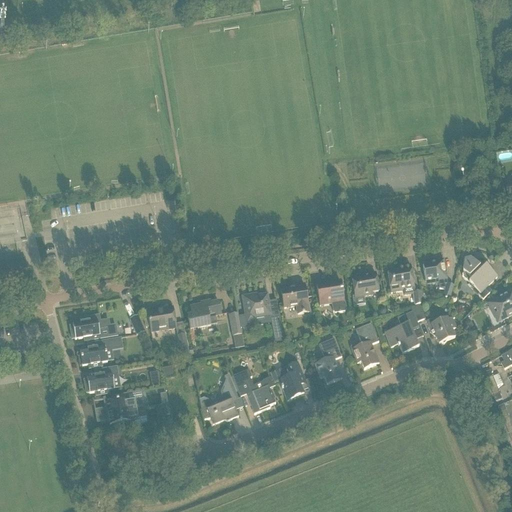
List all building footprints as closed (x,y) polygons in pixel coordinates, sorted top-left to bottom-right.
[(23,269),(27,269),(25,258),(0,262),(0,282),(24,278),(23,269)] [(465,260),(462,277),(468,283),(468,286),(472,290),(474,289),(480,295),(478,296),(482,301),(489,294),(485,290),(497,278),(485,267),(484,268),(482,265),(479,268),(471,259),(465,260)] [(435,264),(422,266),(424,276),(425,282),(437,280),(438,287),(439,290),(444,292),(442,298),(449,300),(450,296),(453,287),(447,285),(444,261),(435,262),(435,264)] [(414,289),(412,276),(410,266),(401,268),(401,271),(387,273),(390,292),(402,290),(403,297),(413,296),(414,306),(423,305),(421,292),(415,293),(414,289)] [(378,295),(377,284),(375,274),(351,278),(355,300),(374,297),(373,295),(378,295)] [(340,283),(329,285),(328,282),(316,284),(320,307),(331,305),(333,313),(334,314),(345,313),(346,311),(346,305),(343,302),(340,283)] [(309,314),(306,295),(304,286),(293,287),(289,288),(289,290),(281,291),(284,311),(296,309),(296,316),(309,314)] [(511,295),(510,292),(488,305),(497,324),(511,315),(511,295)] [(267,295),(257,297),(257,295),(241,297),(246,326),(257,324),(256,319),(271,317),(267,295)] [(218,302),(209,304),(209,302),(200,304),(201,306),(190,308),(192,317),(187,318),(190,331),(210,327),(210,323),(216,322),(214,317),(221,315),(218,302)] [(419,306),(411,308),(413,312),(414,317),(417,323),(424,320),(419,306)] [(176,329),(174,318),(172,309),(161,310),(162,312),(148,315),(151,334),(176,329)] [(418,327),(414,317),(413,312),(397,319),(401,328),(384,334),(390,349),(398,346),(402,355),(418,348),(411,330),(418,327)] [(232,337),(241,335),(238,314),(229,316),(232,337)] [(72,327),(69,327),(71,337),(74,336),(75,340),(83,339),(84,339),(84,342),(117,337),(115,326),(101,328),(100,322),(99,316),(88,318),(89,323),(81,324),(81,325),(72,326),(72,327)] [(145,333),(137,316),(129,320),(136,336),(145,333)] [(456,329),(452,320),(451,317),(443,321),(439,319),(436,323),(434,324),(432,320),(425,322),(430,335),(436,340),(439,345),(455,338),(452,331),(456,329)] [(280,323),(272,324),(275,340),(282,339),(280,323)] [(378,343),(375,334),(371,325),(356,331),(361,343),(350,347),(357,365),(361,363),(364,371),(379,365),(371,346),(378,343)] [(185,365),(191,364),(185,334),(177,336),(182,358),(183,358),(185,365)] [(101,364),(107,363),(105,353),(122,350),(120,339),(95,343),(95,344),(96,344),(97,349),(88,351),(80,353),(80,357),(77,357),(79,368),(88,366),(89,370),(102,368),(101,364)] [(341,358),(338,349),(334,340),(319,346),(323,358),(314,362),(315,366),(314,367),(320,381),(324,379),(327,386),(342,380),(334,361),(341,358)] [(511,366),(511,351),(501,357),(504,362),(501,364),(504,370),(511,366)] [(286,369),(277,372),(280,381),(279,382),(287,402),(293,400),(294,402),(300,399),(299,397),(304,395),(300,387),(306,384),(297,364),(286,368),(286,369)] [(164,369),(166,380),(167,380),(166,379),(172,377),(172,376),(175,375),(174,367),(175,367),(175,366),(164,369)] [(87,384),(84,384),(86,394),(89,393),(89,394),(95,393),(96,397),(109,395),(108,391),(114,390),(112,380),(118,379),(116,368),(102,370),(102,371),(103,371),(104,376),(95,378),(87,380),(87,384)] [(248,371),(232,378),(236,387),(240,397),(245,395),(250,407),(252,406),(253,410),(252,410),(254,416),(270,409),(269,407),(275,405),(268,388),(274,386),(271,379),(263,382),(263,383),(265,387),(254,391),(252,387),(250,379),(252,378),(248,371)] [(490,371),(484,373),(486,379),(492,377),(490,371)] [(212,407),(201,411),(203,421),(210,420),(213,426),(224,421),(227,422),(238,418),(236,411),(232,403),(238,400),(235,391),(228,376),(224,378),(225,381),(220,394),(224,406),(213,410),(212,407)] [(490,388),(496,386),(492,377),(486,379),(490,388)] [(494,396),(499,394),(496,386),(490,388),(493,397),(494,396)] [(112,399),(103,400),(104,405),(105,415),(144,409),(144,406),(143,400),(142,400),(130,402),(129,395),(129,394),(112,397),(112,399)] [(494,396),(493,397),(496,402),(501,400),(499,394),(494,396)] [(162,406),(160,406),(162,417),(170,416),(168,405),(162,406)] [(144,409),(105,415),(107,422),(107,424),(109,424),(110,426),(117,425),(118,431),(135,428),(135,427),(133,420),(146,418),(145,412),(145,411),(144,409)] [(506,410),(500,413),(502,419),(508,416),(506,410)] [(506,427),(511,425),(508,416),(502,419),(506,427)]
